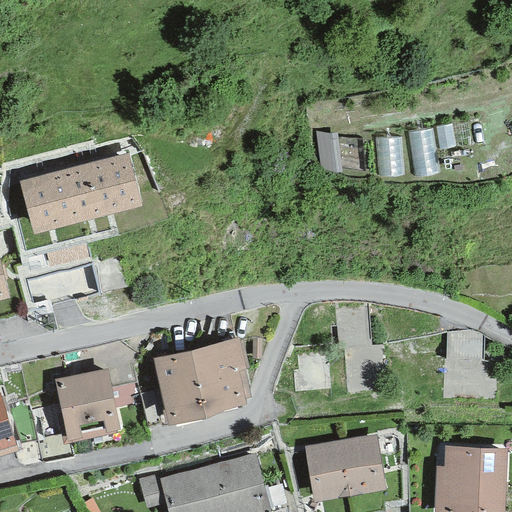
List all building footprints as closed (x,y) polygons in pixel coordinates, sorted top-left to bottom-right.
[(466,116),(462,92),(449,95),(454,118),(466,116)] [(449,95),(431,97),(434,120),(451,118),(449,95)] [(426,99),(403,102),(408,147),(431,144),(426,99)] [(337,102),(313,103),(315,140),(331,143),(340,143),(337,102)] [(397,106),(371,107),(373,147),(399,146),(397,106)] [(404,186),(402,149),(380,151),(382,187),(404,186)] [(105,150),(18,174),(30,218),(117,194),(105,150)] [(0,315),(12,313),(1,255),(0,254),(0,315)] [(69,455),(123,445),(111,379),(56,389),(69,455)] [(137,411),(136,394),(115,395),(116,413),(137,411)] [(0,462),(20,456),(4,403),(0,403),(0,462)] [(307,476),(380,467),(373,408),(300,417),(307,476)] [(498,490),(499,412),(437,412),(437,431),(427,431),(427,490),(498,490)] [(271,511),(258,460),(141,490),(146,511),(271,511)]
